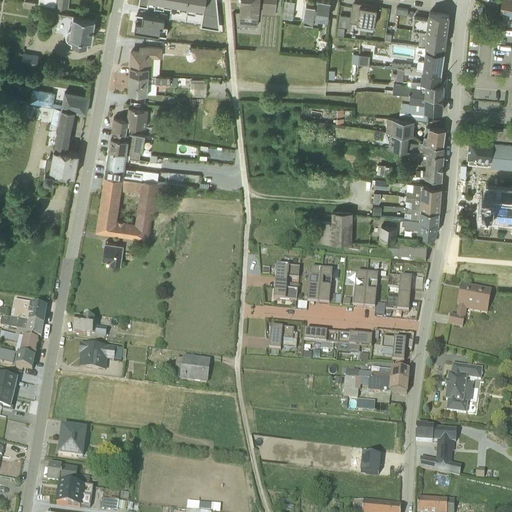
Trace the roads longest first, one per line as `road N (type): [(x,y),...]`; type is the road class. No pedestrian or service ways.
road 1 (residential): [(26,511),(118,0)]
road 2 (residential): [(461,0),(444,228),(423,335)]
road 3 (residential): [(240,316),(246,209),(227,0)]
road 4 (residential): [(265,511),(238,393),(240,316)]
road 5 (residential): [(423,335),(240,316)]
road 6 (residential): [(423,335),(406,511)]
